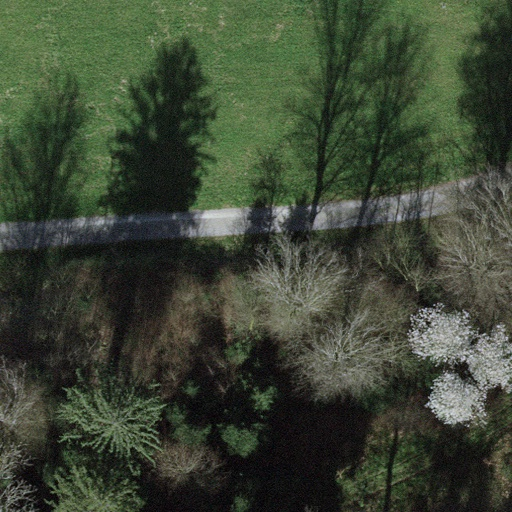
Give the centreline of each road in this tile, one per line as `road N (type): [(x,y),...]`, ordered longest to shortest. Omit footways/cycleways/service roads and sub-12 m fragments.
road 1 (track): [(511,201),(0,242)]
road 2 (track): [(322,511),(511,404)]
